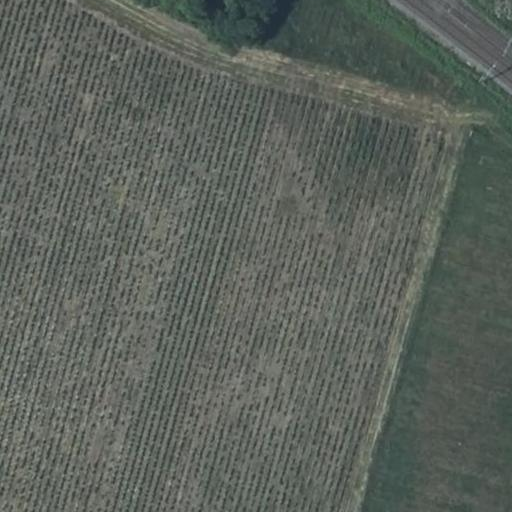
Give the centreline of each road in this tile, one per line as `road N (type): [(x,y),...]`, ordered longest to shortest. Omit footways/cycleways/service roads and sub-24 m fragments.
road 1 (track): [(320,0),(463,117),(350,511)]
road 2 (track): [(92,0),(263,73),(292,0)]
